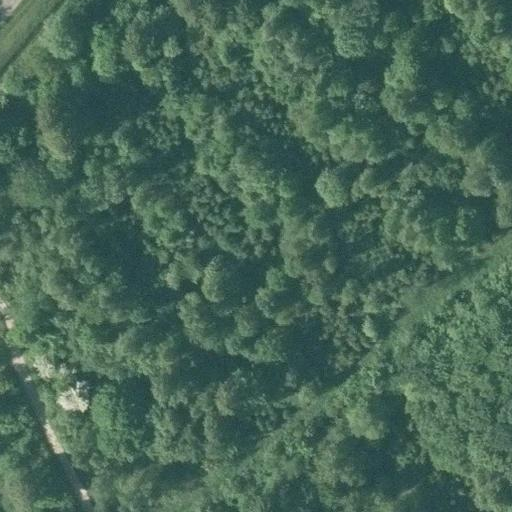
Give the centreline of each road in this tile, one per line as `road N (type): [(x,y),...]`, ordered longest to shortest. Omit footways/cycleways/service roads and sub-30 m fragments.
road 1 (track): [(175,511),(511,238)]
road 2 (track): [(83,511),(6,353)]
